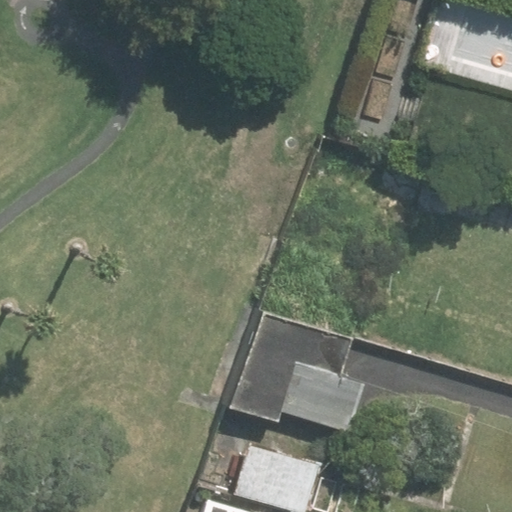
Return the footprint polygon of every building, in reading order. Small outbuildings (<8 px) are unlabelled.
[(492,16),(443,0),(436,0),(424,36),(480,55),(492,16)] [(335,273),(346,233),(404,249),(411,222),(386,215),(398,173),(317,151),(289,260),(335,273)] [(353,338),(262,310),(231,408),(279,423),(282,412),(351,433),(366,384),(342,376),(353,338)] [(304,511),(317,456),(236,437),(223,495),(293,511),(304,511)] [(263,511),(196,494),(191,511),(263,511)]
